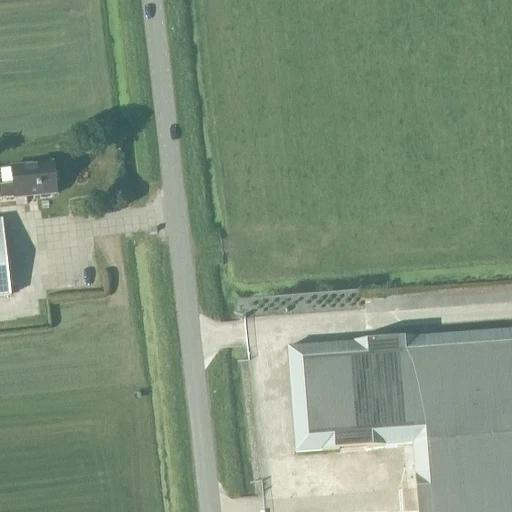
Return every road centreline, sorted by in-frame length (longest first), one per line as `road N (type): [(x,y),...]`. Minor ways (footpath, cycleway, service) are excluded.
road 1 (tertiary): [(208,511),(151,0)]
road 2 (unknown): [(190,346),(511,314)]
